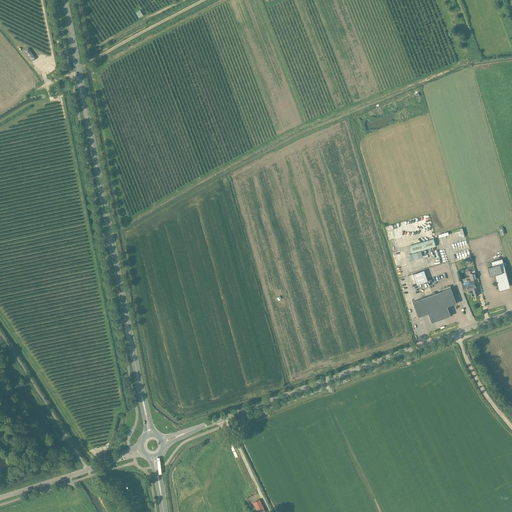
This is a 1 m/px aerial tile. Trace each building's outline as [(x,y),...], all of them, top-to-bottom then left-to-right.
[(32,62),(36,59),(30,51),(25,54),(32,62)] [(412,253),(436,246),(434,239),(410,246),(412,253)] [(510,285),(509,282),(506,272),(508,271),(505,262),(504,263),(502,259),(491,262),(492,266),(488,267),(489,274),(494,272),(498,285),(499,288),(504,287),(510,285)] [(469,275),(471,280),(468,281),(469,284),(462,286),(464,292),(472,290),(474,296),(478,295),(475,282),(474,280),(477,279),(476,272),(475,272),(474,269),(474,266),(467,268),(468,271),(466,271),(467,275),(469,275)] [(424,270),(415,273),(413,274),(417,285),(428,281),(424,270)] [(442,288),(443,291),(413,302),(419,317),(429,313),(447,307),(457,303),(451,288),(451,285),(442,288)] [(447,307),(429,313),(432,323),(451,316),(447,307)] [(102,486),(98,480),(93,483),(97,489),(102,486)] [(260,502),(254,505),(257,511),(263,511),(265,511),(260,502)]
